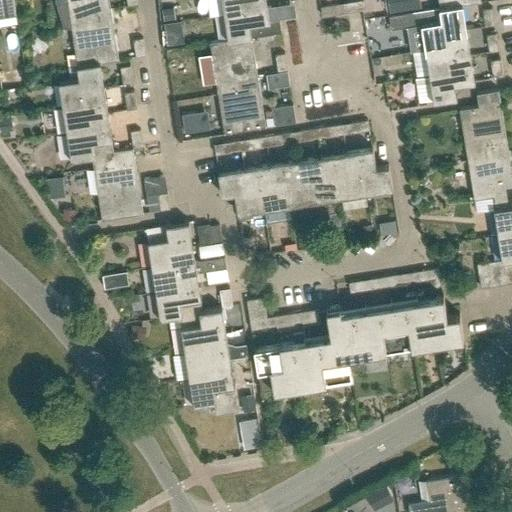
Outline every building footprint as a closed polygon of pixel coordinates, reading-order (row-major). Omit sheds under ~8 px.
[(0,0),(0,10),(16,8),(15,0),(0,0)] [(65,0),(56,1),(64,28),(73,26),(92,23),(90,11),(109,8),(107,0),(65,0)] [(244,0),(224,0),(227,13),(246,10),(244,0)] [(249,36),(250,36),(279,32),(277,18),(270,19),(268,7),(265,7),(263,0),(244,0),(246,10),(227,13),(231,38),(249,36)] [(348,12),(365,9),(363,0),(356,0),(346,2),(348,12)] [(410,9),(408,0),(386,0),(388,12),(410,9)] [(322,16),(339,13),(338,3),(321,6),(322,16)] [(464,29),(460,4),(439,7),(439,8),(413,12),(416,26),(424,24),(428,48),(447,45),(445,32),(464,29)] [(485,26),(494,24),(495,24),(492,7),(482,8),(485,26)] [(98,62),(117,59),(109,8),(90,11),(92,23),(73,26),(79,64),(78,64),(78,65),(98,62)] [(416,26),(413,12),(391,16),(393,29),(416,26)] [(180,21),(165,24),(166,32),(182,29),(180,21)] [(447,45),(428,48),(428,49),(432,73),(451,71),(449,58),(468,55),(464,29),(445,32),(447,45)] [(489,51),(499,50),(496,33),(486,34),(489,51)] [(231,38),(211,41),(213,54),(201,56),(205,82),(217,80),(220,93),(238,90),(236,77),(255,74),(250,36),(249,36),(231,38)] [(135,56),(146,55),(143,37),(133,39),(135,56)] [(288,70),(285,53),(275,54),(278,71),(288,70)] [(451,71),(432,73),(436,100),(456,97),(454,84),(472,81),(468,55),(449,58),(451,71)] [(493,77),(503,75),(500,58),(490,60),(493,77)] [(102,87),(98,62),(78,65),(80,77),(62,80),(66,106),(85,103),(83,90),(102,87)] [(123,84),(133,82),(130,65),(120,67),(123,84)] [(238,90),(220,93),(226,132),(264,126),(255,74),(236,77),(238,90)] [(87,116),(106,113),(102,87),(83,90),(85,103),(66,106),(70,132),(89,129),(87,116)] [(487,144),(505,141),(497,89),(478,92),(480,105),(461,108),(469,160),(490,156),(487,144)] [(127,109),(137,108),(134,91),(124,92),(127,109)] [(275,124),(286,123),(296,121),(293,104),(283,106),(272,107),(275,124)] [(185,131),(199,129),(196,112),(182,114),(185,131)] [(112,151),(131,148),(131,147),(112,150),(106,113),(87,116),(89,129),(70,132),(74,158),(94,155),(96,167),(115,164),(112,151)] [(352,132),(369,129),(368,120),(351,122),(352,132)] [(327,136),(344,133),(342,124),(325,127),(327,136)] [(301,140),(318,137),(317,128),(300,131),(301,140)] [(133,147),(143,145),(140,129),(130,131),(133,147)] [(275,144),(292,141),(291,132),(274,135),(275,144)] [(250,148),(267,145),(266,136),(248,139),(250,148)] [(224,152),(241,149),(240,140),(223,143),(224,152)] [(511,191),(511,183),(505,141),(487,144),(490,156),(469,160),(476,198),(495,195),(511,191)] [(115,164),(96,167),(104,219),(142,213),(131,148),(112,151),(115,164)] [(363,170),(366,189),(392,185),(389,165),(376,167),(373,149),(347,153),(350,172),(363,170)] [(340,193),(366,189),(363,170),(350,172),(347,153),(321,157),(324,176),(337,174),(340,193)] [(315,197),(340,193),(337,174),(324,176),(321,157),(295,161),(299,180),(311,178),(315,197)] [(289,201),(315,197),(311,178),(299,180),(295,161),(270,165),(273,184),(286,182),(289,201)] [(270,165),(244,169),(247,188),(260,186),(263,205),(266,222),(292,218),(289,201),(286,182),(273,184),(270,165)] [(237,210),(263,205),(260,186),(247,188),(244,169),(218,173),(221,193),(234,191),(237,210)] [(157,192),(160,210),(170,208),(168,191),(157,192)] [(511,191),(495,195),(501,233),(511,230),(511,191)] [(171,249),(190,246),(186,220),(167,223),(167,224),(148,227),(154,265),(173,262),(171,249)] [(209,225),(212,242),(222,241),(219,224),(209,225)] [(511,257),(511,230),(501,233),(505,258),(511,257)] [(173,262),(154,265),(158,291),(177,287),(175,275),(194,272),(226,267),(224,256),(199,259),(196,258),(192,258),(190,246),(171,249),(173,262)] [(505,283),(511,281),(511,257),(505,258),(501,259),(505,283)] [(493,284),(505,283),(501,259),(489,261),(493,284)] [(481,286),(493,284),(489,261),(477,263),(478,268),(481,286)] [(441,285),(440,276),(439,266),(421,269),(423,279),(431,278),(432,287),(441,285)] [(105,287),(117,285),(115,272),(103,274),(105,287)] [(182,313),(220,308),(219,306),(200,309),(194,272),(175,275),(177,287),(158,291),(162,317),(182,314),(182,313)] [(399,292),(396,273),(370,277),(372,287),(389,285),(390,294),(399,292)] [(351,291),(363,289),(362,279),(350,280),(351,291)] [(222,307),(229,305),(232,305),(229,288),(220,289),(222,307)] [(418,301),(417,292),(406,294),(407,302),(342,313),(341,304),(326,307),(331,336),(306,340),(305,328),(293,330),(295,342),(254,348),(257,368),(270,365),(273,384),(351,372),(348,351),(463,332),(460,313),(447,315),(444,296),(418,301)] [(251,328),(268,326),(263,296),(246,298),(251,328)] [(320,323),(319,317),(318,307),(301,310),(303,325),(320,323)] [(205,335),(223,332),(220,308),(182,313),(182,314),(188,351),(207,348),(205,335)] [(278,329),(293,326),(293,322),(294,322),(292,311),(275,314),(278,329)] [(228,358),(247,355),(246,345),(233,347),(226,346),(223,332),(205,335),(207,348),(188,351),(192,376),(211,373),(209,361),(228,358)] [(236,409),(228,358),(209,361),(211,373),(192,376),(196,403),(214,400),(216,412),(236,409)] [(455,511),(485,511),(484,504),(476,505),(471,471),(426,478),(429,498),(408,502),(409,511),(435,511),(455,509),(455,511)] [(374,509),(393,499),(385,485),(366,495),(374,509)]
